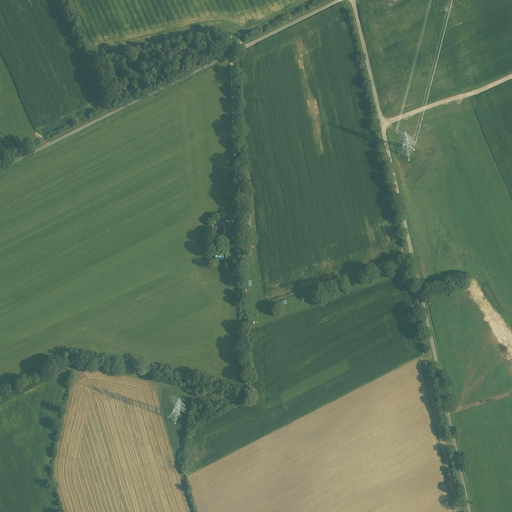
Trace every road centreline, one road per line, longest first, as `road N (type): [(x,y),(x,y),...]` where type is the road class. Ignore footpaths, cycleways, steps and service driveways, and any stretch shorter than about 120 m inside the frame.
road 1 (unclassified): [(467,511),(350,0)]
road 2 (unclassified): [(339,0),(0,168)]
road 3 (track): [(379,125),(511,76)]
